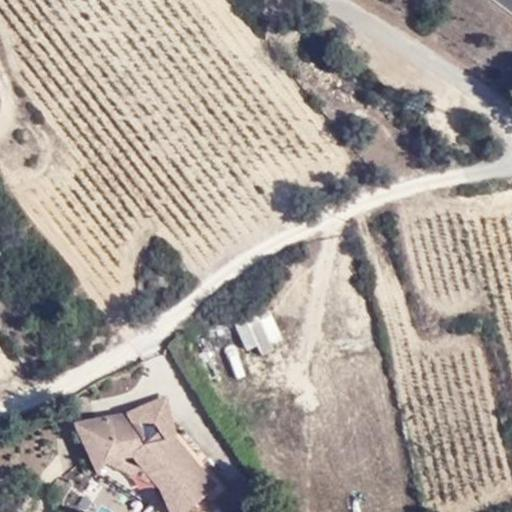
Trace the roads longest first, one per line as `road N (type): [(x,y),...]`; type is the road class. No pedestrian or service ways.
road 1 (residential): [(511,166),(325,217),(258,252),(150,351),(0,425)]
road 2 (unclassified): [(511,113),(339,0)]
